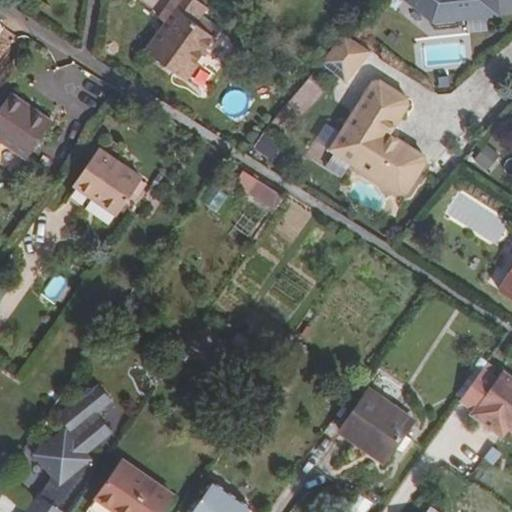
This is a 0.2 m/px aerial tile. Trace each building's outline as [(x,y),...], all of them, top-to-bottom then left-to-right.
[(207,6),(198,0),(171,0),(158,19),(166,24),(147,52),(184,78),(214,36),(195,22),(207,6)] [(459,16),(511,11),(511,0),(410,0),(434,20),(435,28),(460,26),(459,16)] [(368,47),(345,33),(321,63),(343,78),(368,47)] [(409,98),(381,80),(375,81),(332,149),(402,193),(409,192),(428,162),(426,155),(392,134),(388,131),(393,124),(397,126),(410,104),(409,98)] [(47,126),(7,97),(0,107),(0,136),(26,155),(47,126)] [(392,134),(397,126),(393,124),(388,131),(392,134)] [(489,173),(504,155),(486,140),(471,158),(489,173)] [(77,189),(102,154),(97,150),(72,186),(77,189)] [(102,154),(77,189),(90,198),(94,193),(113,206),(134,175),(102,154)] [(231,186),(274,208),(282,194),(238,171),(231,186)] [(134,175),(113,206),(119,210),(141,180),(134,175)] [(90,198),(109,211),(113,206),(94,193),(90,198)] [(113,206),(109,211),(115,215),(119,210),(113,206)] [(511,263),(497,285),(511,295),(511,263)] [(482,369),(460,400),(475,411),(472,415),(492,429),(497,421),(508,428),(511,431),(511,379),(502,372),(497,379),(482,369)] [(53,477),(31,509),(35,511),(55,511),(57,510),(82,476),(78,473),(93,461),(88,454),(112,434),(97,415),(112,402),(99,387),(97,389),(88,389),(87,398),(83,401),(77,397),(62,418),(70,428),(36,456),(53,477)] [(413,418),(371,389),(338,434),(357,448),(361,443),(384,459),(413,418)] [(497,421),(492,429),(502,437),(508,428),(497,421)] [(96,498),(111,509),(137,472),(121,462),(96,498)] [(116,511),(141,511),(159,487),(137,472),(111,509),(116,511)] [(247,511),(250,509),(212,484),(192,511),(247,511)] [(160,511),(172,496),(159,487),(141,511),(160,511)]
